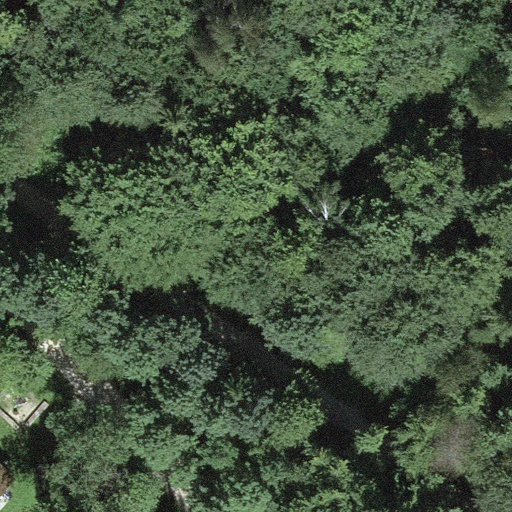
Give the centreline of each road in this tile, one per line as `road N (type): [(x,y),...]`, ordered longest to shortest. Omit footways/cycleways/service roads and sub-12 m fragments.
road 1 (track): [(0,177),(461,511)]
road 2 (track): [(0,291),(202,511)]
